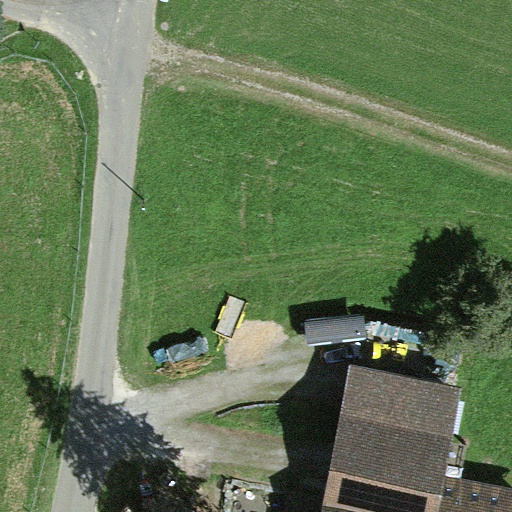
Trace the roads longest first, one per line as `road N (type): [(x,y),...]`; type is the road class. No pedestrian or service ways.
road 1 (unclassified): [(57,511),(127,42)]
road 2 (track): [(511,158),(127,42)]
road 3 (unclassified): [(10,0),(127,42)]
